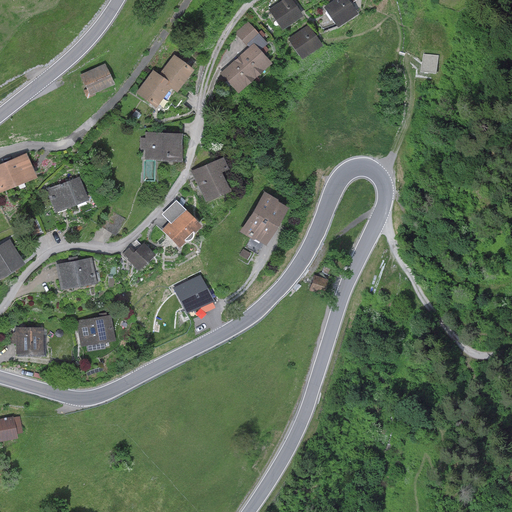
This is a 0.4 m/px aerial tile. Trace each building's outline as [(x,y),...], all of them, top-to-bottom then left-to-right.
[(290,0),(281,0),(267,10),(281,30),(302,16),(290,0)] [(347,0),(333,0),(323,7),(335,27),(356,13),(347,0)] [(246,48),(218,73),(236,93),(270,63),(258,50),(266,43),(247,22),(233,34),(246,48)] [(307,26),(287,39),(299,59),(320,46),(307,26)] [(152,70),(134,93),(153,107),(168,87),(174,92),(191,69),(172,54),(157,74),(152,70)] [(423,57),(424,77),(439,77),(438,57),(423,57)] [(104,65),(79,75),(86,91),(83,92),(86,98),(95,95),(93,92),(112,84),(104,65)] [(178,133),(145,132),(145,138),(140,137),(140,150),(143,150),(143,160),(177,160),(178,133)] [(25,153),(0,162),(0,190),(35,177),(25,153)] [(221,156),(189,171),(203,201),(227,190),(219,172),(227,168),(221,156)] [(155,161),(143,161),(143,181),(154,181),(155,161)] [(83,174),(45,189),(53,212),(92,197),(83,174)] [(276,199),(262,190),(237,231),(251,240),(252,238),(262,244),(285,207),(275,201),(276,199)] [(167,222),(159,230),(175,247),(182,241),(186,241),(189,239),(191,236),(191,232),(198,226),(174,201),(160,214),(167,222)] [(125,219),(109,209),(98,225),(114,235),(125,219)] [(8,239),(0,243),(0,276),(23,263),(8,239)] [(130,245),(122,253),(127,259),(126,260),(135,270),(153,253),(142,242),(133,249),(130,245)] [(248,253),(241,249),(238,255),(245,259),(248,253)] [(67,261),(53,264),(58,290),(95,283),(90,257),(77,260),(76,256),(67,257),(67,261)] [(199,275),(171,288),(184,314),(212,300),(199,275)] [(320,286),(310,282),(305,294),(315,298),(320,286)] [(124,292),(113,296),(116,303),(126,299),(124,292)] [(98,316),(75,320),(79,346),(85,345),(86,351),(104,348),(103,342),(114,340),(109,314),(106,315),(106,312),(98,314),(98,316)] [(41,327),(13,327),(13,354),(15,354),(15,356),(44,357),(45,334),(41,334),(41,327)] [(12,416),(0,418),(0,441),(16,439),(15,434),(22,432),(19,416),(12,418),(12,416)]
